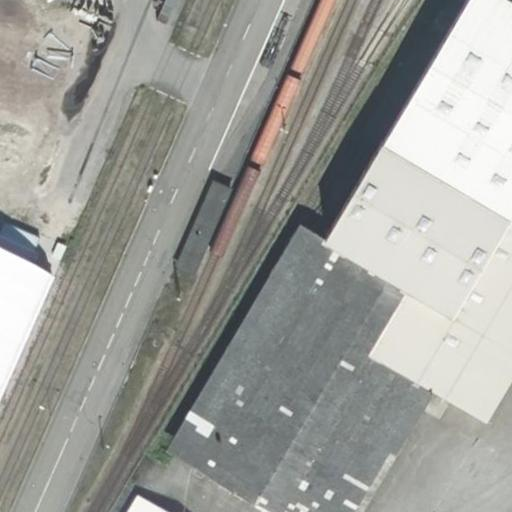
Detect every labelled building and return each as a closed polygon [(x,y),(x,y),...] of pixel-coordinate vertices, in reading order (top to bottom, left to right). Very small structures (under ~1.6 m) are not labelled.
[(57,0),(0,0),(0,220),(17,229),(109,23),(57,0)] [(511,0),(464,0),(382,139),(511,215),(511,0)] [(511,215),(382,139),(191,463),(272,511),(344,511),(346,509),(340,506),(417,377),(486,418),(482,400),(499,395),(495,378),(511,373),(511,372),(508,356),(511,354),(511,215)] [(179,258),(175,267),(194,276),(199,266),(196,265),(231,189),(215,182),(180,259),(179,258)] [(169,511),(138,493),(127,511),(169,511)]
